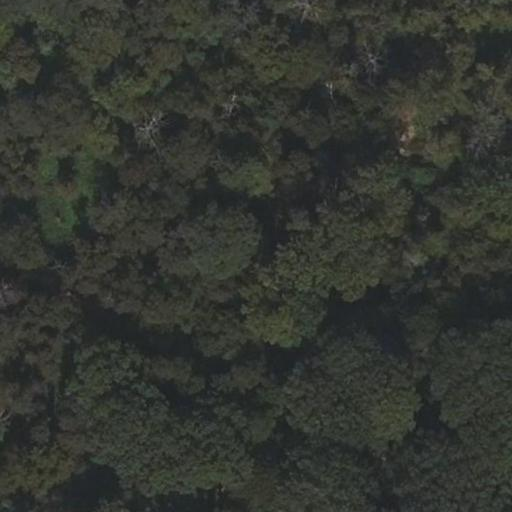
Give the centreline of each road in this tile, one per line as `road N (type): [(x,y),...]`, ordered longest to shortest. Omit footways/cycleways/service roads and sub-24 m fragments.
road 1 (track): [(0,257),(511,508)]
road 2 (track): [(0,121),(171,0)]
